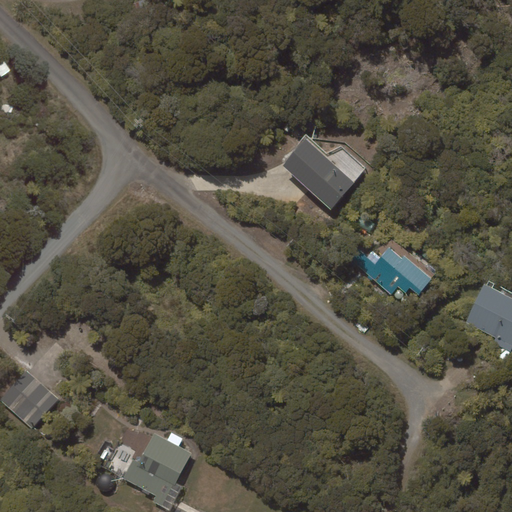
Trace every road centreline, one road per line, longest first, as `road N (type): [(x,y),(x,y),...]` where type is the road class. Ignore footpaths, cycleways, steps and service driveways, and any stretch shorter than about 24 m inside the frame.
road 1 (residential): [(424,391),(135,154)]
road 2 (residential): [(0,306),(135,154)]
road 3 (residential): [(0,17),(135,154)]
